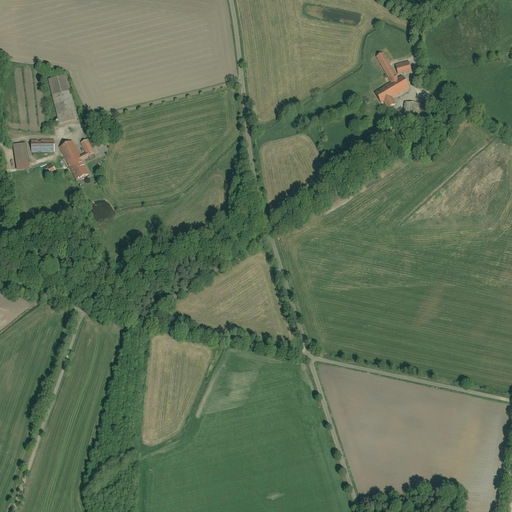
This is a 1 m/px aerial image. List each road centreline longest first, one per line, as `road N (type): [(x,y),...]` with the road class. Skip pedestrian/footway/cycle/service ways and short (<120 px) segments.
road 1 (track): [(87,310),(13,511)]
road 2 (unclassified): [(511,401),(308,357)]
road 3 (residential): [(241,82),(90,120),(69,133)]
road 4 (unclassified): [(308,357),(141,320)]
road 5 (residential): [(299,215),(399,153),(401,103)]
road 6 (residential): [(358,511),(308,357)]
road 7 (residential): [(271,232),(141,320)]
road 8 (residential): [(271,232),(241,82)]
road 9 (unclassified): [(141,320),(0,283)]
road 10 (residential): [(308,357),(271,232)]
